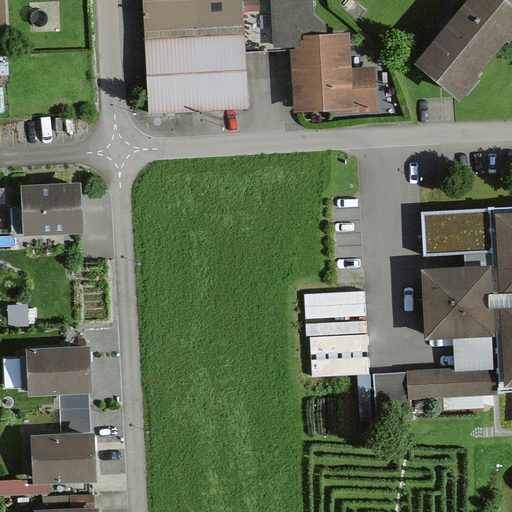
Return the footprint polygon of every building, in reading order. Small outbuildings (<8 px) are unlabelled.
[(245,0),(143,0),(149,117),(251,112),(245,0)] [(511,10),(498,0),(470,0),(419,68),(463,101),(511,36),(511,10)] [(352,38),(288,43),(294,115),(382,108),(379,66),(354,68),(352,38)] [(77,187),(17,192),(22,238),(81,233),(77,187)] [(511,213),(418,218),(428,397),(511,392),(511,213)] [(369,289),(309,293),(315,378),(375,374),(377,394),(378,406),(412,404),(410,370),(374,372),(369,289)] [(85,347),(26,352),(30,399),(89,393),(85,347)] [(11,386),(25,385),(23,357),(9,358),(11,386)] [(92,434),(32,439),(36,485),(96,480),(92,434)]
